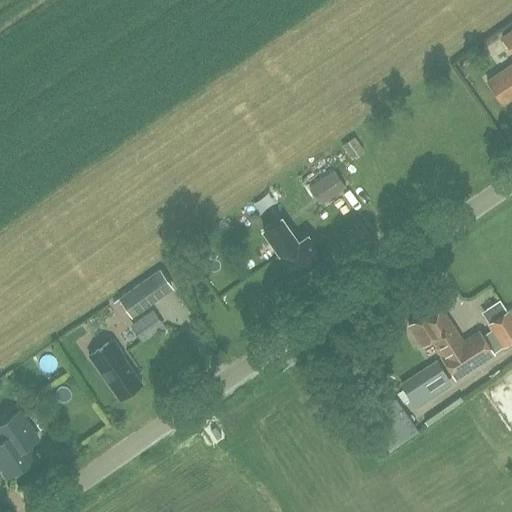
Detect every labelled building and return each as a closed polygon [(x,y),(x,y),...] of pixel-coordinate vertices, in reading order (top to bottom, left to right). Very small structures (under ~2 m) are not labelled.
[(511,53),(511,31),(502,39),(511,53)] [(511,64),(487,81),(502,103),(511,96),(511,64)] [(321,205),(346,188),(333,170),(309,187),(321,205)] [(295,246),(278,220),(262,232),(280,257),(279,258),(296,279),(323,259),(306,237),(295,246)] [(132,318),(170,291),(173,288),(160,269),(118,298),(132,318)] [(503,346),(511,340),(511,314),(509,310),(488,323),(503,346)] [(478,332),(462,343),(442,311),(432,317),(428,312),(408,325),(422,346),(432,339),(443,357),(442,358),(455,378),(492,354),(478,332)] [(119,399),(142,384),(111,340),(88,356),(119,399)] [(428,374),(441,367),(436,360),(399,384),(414,408),(440,392),(428,374)] [(377,367),(365,390),(383,399),(395,377),(377,367)] [(441,367),(428,374),(440,392),(452,384),(441,367)] [(395,399),(366,419),(388,451),(417,431),(395,399)] [(36,458),(28,446),(39,438),(20,411),(0,424),(0,441),(0,442),(0,468),(2,472),(6,469),(10,475),(36,458)]
